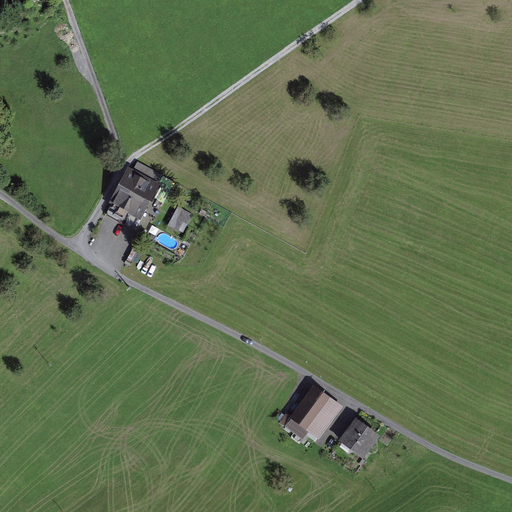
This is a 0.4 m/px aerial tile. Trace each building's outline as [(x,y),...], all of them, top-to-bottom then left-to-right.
[(109,203),(139,219),(163,175),(138,162),(134,169),(129,167),(109,203)] [(191,213),(177,206),(167,226),(181,233),(191,213)] [(135,245),(126,260),(136,265),(144,250),(135,245)] [(327,417),(335,405),(313,391),(294,419),(318,435),(329,418),(327,417)] [(342,442),(366,459),(372,451),(369,449),(378,436),(357,421),(342,442)]
